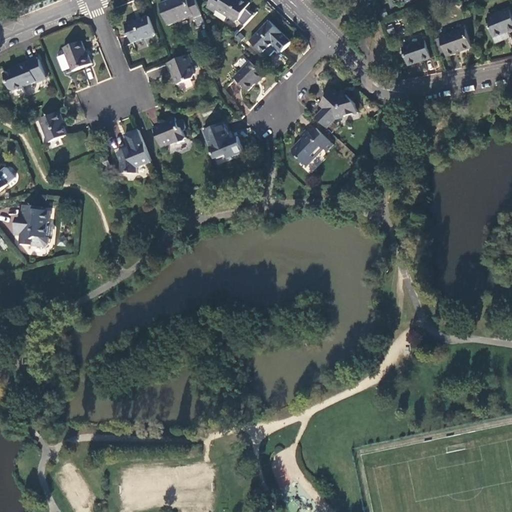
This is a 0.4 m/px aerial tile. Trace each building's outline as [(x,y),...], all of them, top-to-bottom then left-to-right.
[(194,22),(203,20),(195,1),(187,4),(185,0),(183,0),(160,9),(169,29),(193,19),(194,22)] [(239,27),(251,8),(241,2),(240,4),(234,0),(213,0),(207,11),(215,16),(217,14),(239,27)] [(511,21),(509,13),(486,22),(493,42),(511,35),(511,21)] [(198,31),(206,28),(203,20),(194,22),(198,31)] [(156,38),(149,21),(135,27),(135,25),(126,29),(132,47),(141,44),(144,45),(154,41),(156,38)] [(292,46),(271,26),(253,46),(264,58),(276,48),(284,55),(292,46)] [(447,56),(448,58),(472,49),(466,30),(442,39),(447,56)] [(447,56),(442,39),(434,41),(440,59),(447,56)] [(425,42),(404,51),(410,67),(431,60),(425,42)] [(64,54),(73,75),(92,69),(88,59),(86,60),(81,47),(64,54)] [(281,58),(284,55),(276,48),(264,58),(269,63),(278,55),(281,58)] [(240,57),(235,65),(241,68),(246,60),(240,57)] [(20,69),(5,75),(10,90),(15,93),(37,83),(38,85),(45,81),(46,78),(39,62),(38,63),(37,59),(28,63),(29,64),(19,67),(20,69)] [(193,67),(190,59),(175,65),(167,68),(171,77),(173,76),(178,88),(192,83),(195,79),(192,71),(193,67)] [(264,80),(250,66),(233,82),(246,94),(257,83),(259,85),(264,80)] [(323,109),(315,119),(326,130),(334,121),(357,115),(355,106),(346,98),(339,100),(336,97),(337,95),(335,92),(321,106),(323,109)] [(60,115),(40,123),(49,147),(66,140),(61,126),(63,125),(60,115)] [(155,132),(162,150),(172,145),(178,147),(184,144),(186,140),(182,131),(179,132),(174,122),(166,126),(162,126),(161,129),(155,132)] [(223,125),(203,132),(214,159),(224,155),(232,152),(234,156),(244,152),(237,138),(228,142),(225,135),(227,134),(223,125)] [(137,169),(151,163),(138,131),(125,137),(129,149),(118,154),(122,165),(121,176),(137,176),(137,169)] [(333,146),(317,131),(311,138),(306,134),(300,139),(305,143),(300,148),(298,147),(293,152),(292,156),(306,168),(323,152),(326,154),(333,146)] [(16,180),(8,171),(5,171),(0,174),(0,176),(8,186),(16,180)] [(8,186),(0,176),(0,193),(8,187),(8,186)] [(48,240),(45,239),(47,225),(49,223),(50,213),(41,212),(40,210),(23,208),(22,221),(17,220),(15,230),(18,231),(17,237),(20,237),(19,246),(31,247),(44,249),(47,247),(48,240)]
